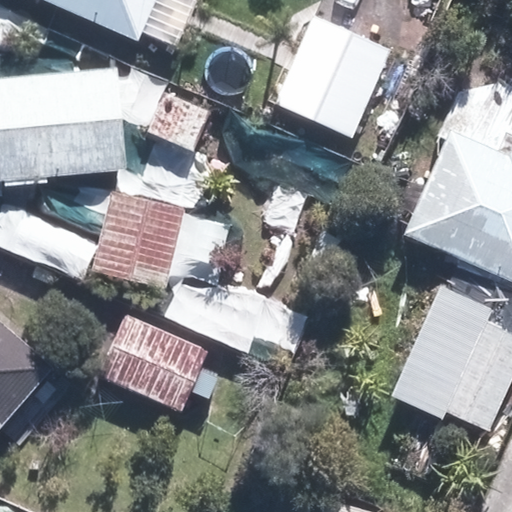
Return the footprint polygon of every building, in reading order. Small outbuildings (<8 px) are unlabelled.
[(63,0),(146,38),(163,0),(63,0)] [(400,44),(326,11),(287,99),(360,132),(400,44)] [(0,176),(13,175),(13,182),(62,177),(61,175),(138,167),(127,65),(0,77),(0,176)] [(511,146),(462,125),(417,230),(511,270),(511,146)] [(118,186),(100,266),(176,284),(195,204),(118,186)] [(255,310),(187,281),(175,310),(242,339),(255,310)] [(502,307),(452,284),(401,389),(458,416),(460,411),(494,427),(511,389),(511,324),(497,317),(502,307)] [(0,311),(0,432),(61,368),(0,311)] [(215,349),(132,313),(105,373),(188,410),(215,349)]
